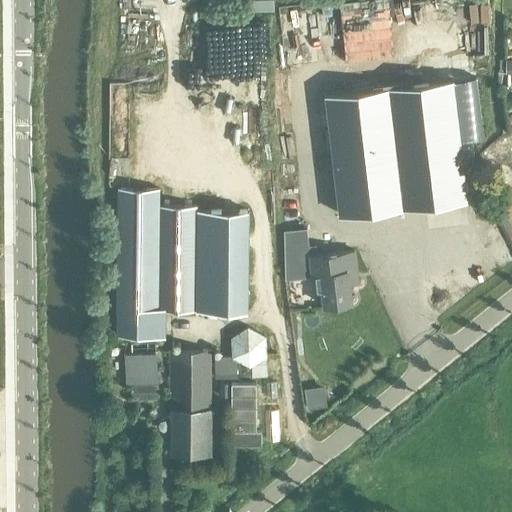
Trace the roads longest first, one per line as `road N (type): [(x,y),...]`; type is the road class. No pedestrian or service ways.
road 1 (tertiary): [(23,511),(21,0)]
road 2 (tertiary): [(252,511),(511,300)]
road 3 (track): [(196,0),(197,86),(272,220)]
